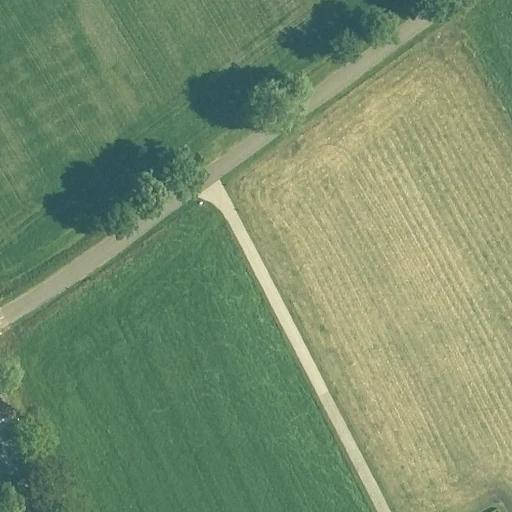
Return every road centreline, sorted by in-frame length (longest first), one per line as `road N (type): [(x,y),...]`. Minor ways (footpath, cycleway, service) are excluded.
road 1 (unclassified): [(0,320),(225,178),(465,0)]
road 2 (unknown): [(225,178),(383,511)]
